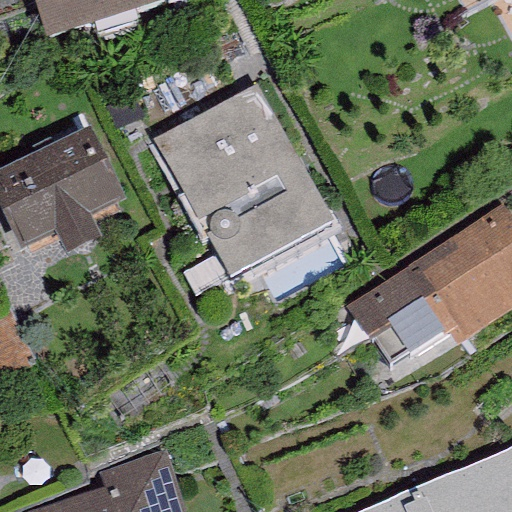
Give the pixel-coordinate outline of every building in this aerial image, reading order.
[(29,0),(44,46),(173,8),(170,0),(29,0)] [(255,91),(151,147),(227,287),(331,231),(255,91)] [(86,132),(0,175),(0,216),(21,258),(55,241),(67,265),(99,249),(87,226),(124,207),(86,132)] [(511,317),(511,228),(499,209),(344,311),(369,348),(374,345),(391,370),(445,334),(458,353),(511,317)] [(5,321),(0,325),(0,380),(4,389),(34,378),(5,321)] [(511,511),(511,454),(385,511),(511,511)] [(42,511),(182,511),(165,456),(98,475),(103,493),(42,511)]
